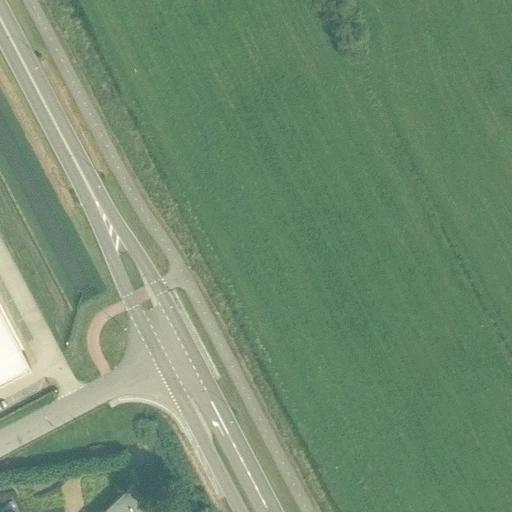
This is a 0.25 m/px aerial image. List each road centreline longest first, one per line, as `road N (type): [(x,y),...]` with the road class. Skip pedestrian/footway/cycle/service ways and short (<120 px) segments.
road 1 (primary): [(174,355),(0,21)]
road 2 (unclassified): [(0,441),(174,355)]
road 3 (primary): [(256,511),(174,355)]
